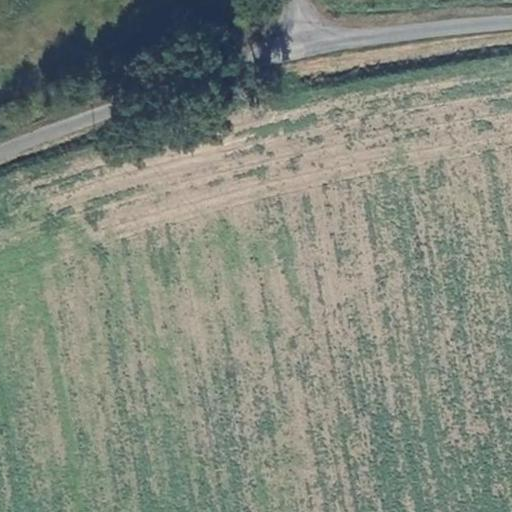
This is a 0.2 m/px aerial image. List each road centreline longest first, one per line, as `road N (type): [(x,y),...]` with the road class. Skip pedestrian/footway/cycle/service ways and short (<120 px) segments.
road 1 (unclassified): [(294,47),(0,152)]
road 2 (unclassified): [(511,20),(294,47)]
